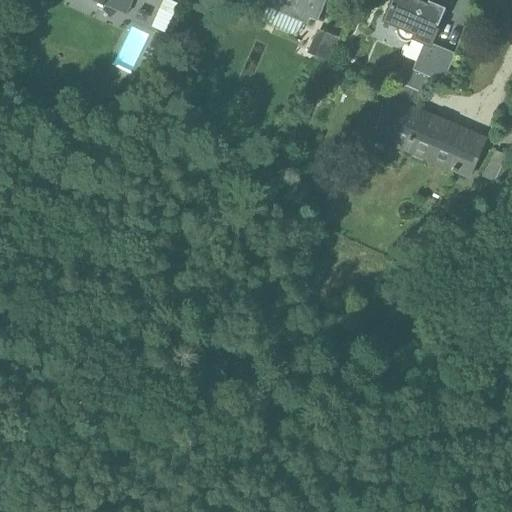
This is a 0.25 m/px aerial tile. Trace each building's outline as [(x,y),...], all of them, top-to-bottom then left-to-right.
[(91,0),(98,3),(96,7),(101,9),(104,0),(106,0),(126,8),(129,0),(91,0)] [(322,6),(316,3),(317,0),(270,0),(268,5),(306,20),(307,16),(316,20),(322,6)] [(406,0),(391,0),(383,23),(395,28),(394,33),(395,33),(396,37),(398,40),(401,42),(405,43),(408,42),(412,40),(422,44),(411,70),(405,86),(422,93),(428,77),(442,83),(453,56),(429,46),(443,10),(419,0),(415,0),(414,3),(406,0)] [(340,40),(324,33),(314,58),(329,64),(340,40)] [(388,100),(373,138),(470,177),(485,140),(414,111),(422,93),(405,86),(396,82),(388,100)] [(511,171),(511,159),(510,159),(494,152),(482,180),(505,189),(511,171)]
